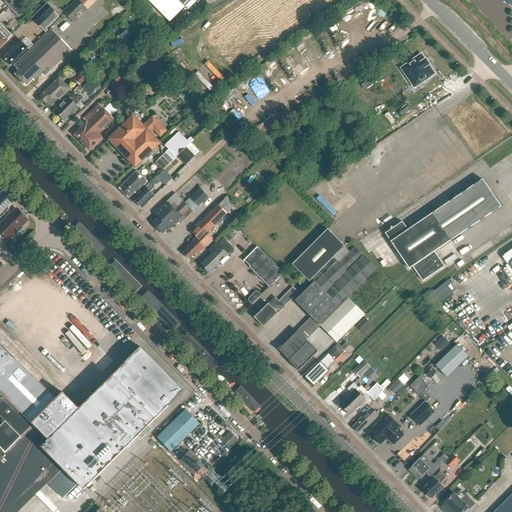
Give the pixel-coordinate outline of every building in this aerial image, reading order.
[(6,0),(3,3),(9,8),(17,0),(6,0)] [(27,9),(18,0),(17,0),(9,8),(17,18),(27,9)] [(147,0),(169,22),(185,7),(188,10),(198,0),(147,0)] [(73,23),(77,19),(75,16),(83,8),(78,2),(65,14),(71,21),(73,23)] [(31,19),(39,27),(40,27),(45,33),(48,31),(46,29),(59,17),(54,13),(55,12),(47,4),(31,19)] [(0,46),(11,36),(0,24),(0,46)] [(44,76),(71,50),(51,29),(14,66),(18,70),(14,74),(25,85),(32,79),(34,81),(41,73),(44,76)] [(128,29),(119,37),(124,42),(133,34),(128,29)] [(21,42),(18,39),(1,56),(10,65),(27,48),(28,49),(33,45),(26,38),(21,42)] [(146,61),(156,70),(164,62),(154,53),(146,61)] [(353,67),(359,77),(380,63),(373,53),(353,67)] [(433,76),(419,57),(400,70),(413,89),(433,76)] [(369,78),(372,83),(390,72),(387,67),(369,78)] [(157,93),(172,78),(165,72),(150,86),(157,93)] [(80,86),(87,78),(82,73),(75,81),(80,86)] [(59,100),(70,90),(59,78),(39,97),(40,97),(40,100),(43,103),(45,103),(46,104),(47,103),(51,106),(58,99),(59,100)] [(90,95),(99,86),(91,78),(82,87),(90,95)] [(76,105),(80,100),(74,94),(69,99),(68,98),(55,111),(64,121),(78,107),(76,105)] [(98,133),(113,119),(99,104),(88,114),(92,117),(74,135),(89,151),(102,138),(98,133)] [(209,111),(215,119),(220,114),(214,107),(209,111)] [(160,136),(167,130),(153,116),(142,126),(133,116),(109,139),(135,166),(159,143),(150,133),(153,129),(160,136)] [(215,129),(220,125),(217,121),(212,126),(215,129)] [(114,126),(105,134),(107,136),(116,128),(114,126)] [(179,133),(165,146),(173,155),(175,153),(176,154),(188,142),(179,133)] [(236,151),(239,143),(233,141),(230,149),(236,151)] [(177,155),(178,156),(186,164),(194,156),(185,147),(177,155)] [(163,170),(176,158),(168,150),(156,162),(163,170)] [(136,193),(147,182),(137,171),(119,188),(128,198),(135,192),(136,193)] [(153,186),(159,180),(156,177),(133,199),(142,208),(150,200),(152,200),(152,198),(154,196),(150,192),(155,187),(153,186)] [(412,267),(434,252),(501,207),(482,180),(408,230),(402,222),(385,234),(387,237),(403,261),(409,269),(412,267)] [(189,198),(198,207),(208,197),(200,188),(189,198)] [(0,217),(9,209),(7,208),(13,202),(3,192),(0,194),(0,217)] [(193,212),(175,193),(166,201),(184,220),(193,212)] [(207,234),(235,206),(226,197),(191,232),(197,237),(195,239),(194,238),(188,244),(190,246),(183,253),(185,255),(184,257),(186,259),(188,258),(190,260),(195,254),(196,256),(204,248),(213,239),(207,234)] [(184,220),(166,201),(154,212),(158,217),(152,223),(162,233),(168,227),(169,229),(177,222),(180,224),(184,220)] [(9,215),(0,224),(0,233),(7,240),(13,234),(14,236),(22,228),(19,226),(26,219),(18,210),(11,217),(9,215)] [(105,250),(79,224),(72,231),(98,256),(105,250)] [(309,282),(345,246),(327,229),(292,265),(309,282)] [(209,273),(234,249),(223,237),(209,251),(212,254),(201,265),(209,273)] [(379,268),(403,261),(387,237),(355,247),(339,264),(337,262),(316,283),(315,282),(295,301),(311,318),(298,330),(307,340),(321,326),(320,324),(348,297),(376,269),(379,268)] [(284,273),(257,247),(243,261),(270,287),(284,273)] [(434,252),(412,267),(422,282),(444,267),(434,252)] [(141,287),(116,262),(109,269),(135,293),(141,287)] [(447,282),(428,293),(434,303),(453,292),(447,282)] [(275,297),(254,317),(264,327),(299,293),(293,287),(279,301),(275,297)] [(252,305),(261,295),(258,292),(255,292),(249,299),(249,302),(252,305)] [(320,324),(321,326),(337,342),(365,315),(348,297),(320,324)] [(318,352),(307,340),(298,330),(278,350),(298,371),(318,352)] [(215,366),(184,335),(179,340),(210,371),(215,366)] [(442,336),(436,342),(443,349),(449,344),(442,336)] [(0,511),(14,511),(61,467),(84,490),(88,486),(89,487),(93,483),(92,482),(168,405),(169,405),(184,390),(140,347),(125,362),(79,409),(63,393),(56,399),(1,344),(0,344),(0,511)] [(327,368),(344,352),(337,345),(305,377),(308,381),(308,382),(310,384),(311,384),(313,386),(329,370),(327,368)] [(435,366),(447,378),(468,357),(456,345),(435,366)] [(360,378),(371,368),(363,360),(353,371),(360,378)] [(233,390),(219,374),(216,377),(231,392),(233,390)] [(396,395),(405,386),(397,379),(389,387),(396,395)] [(424,391),(425,391),(415,381),(409,387),(419,396),(424,391)] [(358,388),(354,383),(348,389),(352,393),(340,405),(350,416),(366,400),(370,396),(367,393),(368,392),(361,386),(358,388)] [(374,400),(376,398),(384,390),(377,383),(368,392),(367,393),(370,396),(374,400)] [(260,408),(240,388),(234,395),(253,414),(260,408)] [(426,402),(430,398),(424,391),(419,396),(426,402)] [(425,402),(410,416),(420,426),(434,412),(425,402)] [(366,428),(380,412),(378,411),(377,413),(371,407),(360,419),(361,419),(353,427),(355,429),(355,430),(357,432),(358,431),(359,433),(365,427),(366,428)] [(199,424),(185,410),(157,438),(171,452),(199,424)] [(387,439),(393,445),(404,435),(397,428),(399,427),(387,414),(368,433),(374,438),(374,440),(376,443),(378,443),(380,445),(387,439)] [(198,427),(182,444),(188,449),(204,432),(198,427)] [(228,447),(236,439),(231,433),(222,441),(228,447)] [(181,460),(188,453),(183,448),(176,454),(181,460)] [(194,476),(204,466),(190,451),(188,453),(181,460),(179,461),(194,476)] [(430,478),(445,463),(449,459),(445,454),(434,465),(424,455),(409,470),(419,480),(426,473),(430,478)] [(452,470),(460,462),(454,455),(449,459),(445,463),(452,470)] [(441,490),(443,488),(439,484),(445,478),(439,473),(433,479),(433,478),(426,485),(421,490),(431,499),(432,498),(433,499),(436,496),(435,495),(438,493),(441,490)] [(468,510),(474,505),(460,490),(455,495),(453,493),(443,503),(444,503),(439,507),(444,511),(451,511),(452,511),(463,511),(467,509),(468,510)] [(511,511),(511,495),(494,511),(511,511)]
